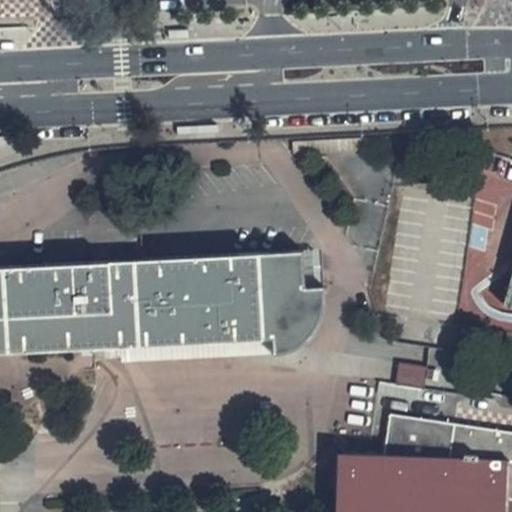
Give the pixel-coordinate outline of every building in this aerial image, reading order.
[(0,353),(118,347),(270,339),(271,354),(279,353),(293,349),(304,344),(317,326),(322,317),(323,312),(322,286),(315,287),(306,287),(303,246),(0,261),(0,353)] [(313,246),(303,246),(306,287),(315,287),(313,246)] [(270,339),(118,347),(119,361),(271,354),(270,339)] [(424,415),(511,427),(511,398),(428,386),(424,415)] [(511,511),(511,433),(485,430),(390,415),(382,455),(338,453),(336,485),(335,511),(511,511)]
